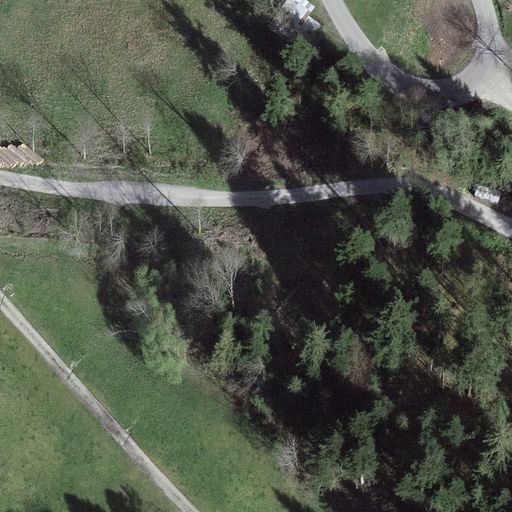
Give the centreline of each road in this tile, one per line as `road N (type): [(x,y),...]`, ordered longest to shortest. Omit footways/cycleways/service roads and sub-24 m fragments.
road 1 (unclassified): [(325,0),(379,78),(405,96),(446,107),(466,106),(494,81),(496,46),(481,0)]
road 2 (track): [(193,511),(107,426),(0,296)]
